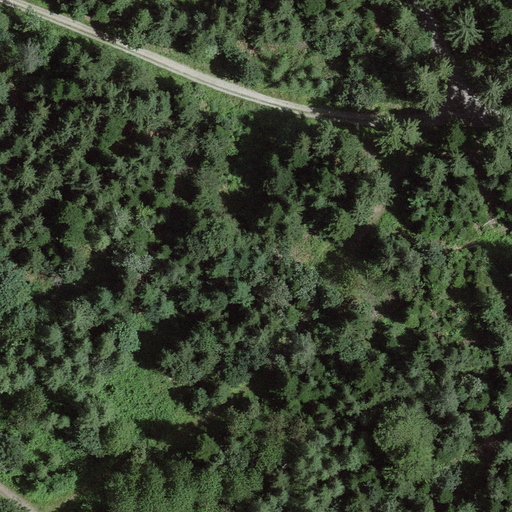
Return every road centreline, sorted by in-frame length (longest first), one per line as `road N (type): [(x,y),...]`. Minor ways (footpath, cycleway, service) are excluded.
road 1 (track): [(0,0),(194,76),(324,116),(511,129)]
road 2 (track): [(422,0),(478,90),(511,122)]
